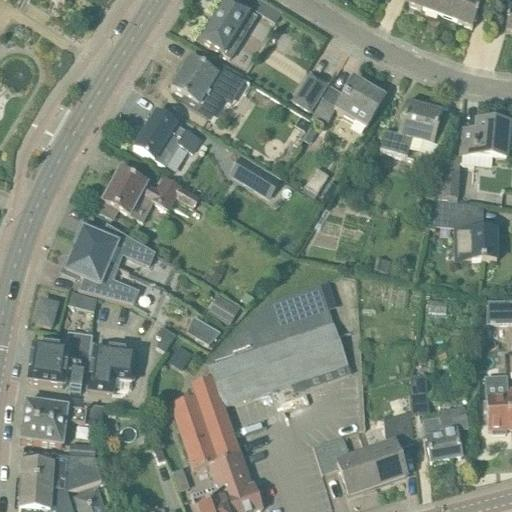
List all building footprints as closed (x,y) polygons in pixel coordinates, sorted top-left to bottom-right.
[(421,11),(439,17),(445,0),(407,0),(405,7),(421,13),(421,11)] [(445,0),(439,17),(457,24),(456,25),(471,31),(482,0),(445,0)] [(226,4),(201,44),(224,59),(233,43),(239,47),(247,34),(241,31),(249,18),(226,4)] [(259,5),(253,14),(274,27),(279,18),(259,5)] [(183,75),(171,93),(185,101),(182,105),(207,121),(234,79),(216,68),(212,75),(191,62),(190,63),(187,60),(179,72),(183,75)] [(293,105),(310,116),(327,88),(310,77),(293,105)] [(364,132),(382,101),(352,83),(343,97),(330,89),(310,123),(325,132),(335,114),(364,132)] [(385,134),(379,154),(406,161),(407,158),(408,154),(433,162),(437,150),(431,148),(440,118),(407,108),(399,138),(385,134)] [(149,129),(134,153),(154,166),(165,172),(173,160),(179,150),(193,159),(201,145),(176,130),(156,117),(156,118),(152,117),(147,126),(149,129)] [(310,126),(300,119),(294,129),(304,135),(310,126)] [(462,133),(460,158),(504,162),(507,126),(475,123),(474,134),(462,133)] [(437,205),(457,207),(457,201),(459,201),(460,160),(443,159),(441,201),(437,201),(437,205)] [(241,160),(231,176),(255,192),(266,175),(241,160)] [(316,199),(328,180),(316,172),(303,191),(316,199)] [(155,194),(147,190),(147,189),(121,175),(104,205),(99,202),(93,214),(114,224),(118,214),(142,227),(153,206),(168,216),(176,203),(193,214),(199,203),(163,180),(155,194)] [(335,192),(328,188),(322,197),(329,202),(335,192)] [(457,207),(437,205),(437,206),(433,205),(430,218),(428,233),(434,234),(435,231),(454,234),(454,264),(495,263),(495,233),(483,233),(483,210),(457,207)] [(76,245),(72,253),(117,272),(123,259),(149,271),(155,258),(106,228),(101,242),(95,239),(97,235),(81,229),(74,244),(76,245)] [(112,284),(117,272),(72,253),(68,262),(67,262),(60,277),(76,284),(77,280),(83,283),(78,296),(132,310),(138,296),(112,284)] [(225,274),(217,268),(207,285),(215,290),(225,274)] [(186,455),(232,439),(222,410),(308,380),(309,383),(347,370),(319,286),(265,305),(206,366),(211,381),(190,388),(194,400),(170,409),(186,455)] [(96,301),(70,294),(67,308),(91,314),(96,301)] [(254,300),(245,295),(240,303),(248,308),(254,300)] [(56,308),(41,304),(35,326),(51,330),(56,308)] [(511,304),(487,306),(488,328),(511,327),(511,304)] [(202,326),(196,341),(208,350),(220,337),(202,326)] [(161,343),(155,351),(164,356),(169,348),(175,340),(161,331),(156,339),(161,343)] [(49,353),(31,351),(26,387),(62,392),(64,377),(71,378),(68,396),(79,398),(82,379),(89,380),(87,396),(121,400),(131,393),(135,357),(92,352),(90,373),(86,372),(91,341),(68,338),(67,346),(50,344),(49,353)] [(178,348),(167,365),(181,373),(192,357),(178,348)] [(408,397),(408,399),(411,421),(429,418),(425,378),(410,380),(408,397)] [(486,403),(483,403),(483,416),(487,416),(488,433),(490,433),(491,437),(506,436),(506,432),(511,432),(511,391),(507,392),(506,380),(485,382),(486,401),(486,403)] [(64,426),(100,431),(103,411),(88,409),(86,408),(85,414),(24,405),(18,446),(61,452),(64,426)] [(430,467),(461,460),(455,434),(468,432),(464,410),(437,416),(438,421),(422,425),(425,443),(430,467)] [(385,444),(363,452),(376,489),(406,479),(396,450),(413,444),(411,421),(410,414),(383,424),(385,443),(385,444)] [(238,458),(232,439),(186,455),(193,474),(206,470),(213,490),(188,499),(192,511),(261,511),(253,489),(250,490),(239,458),(238,458)] [(376,489),(363,452),(349,457),(343,441),(333,444),(333,443),(311,451),(320,477),(337,471),(348,500),(376,489)] [(64,461),(93,464),(94,463),(95,450),(69,448),(68,461),(64,461)] [(152,452),(157,467),(166,464),(160,449),(152,452)] [(22,467),(21,467),(20,484),(15,484),(14,511),(71,511),(67,497),(100,486),(93,464),(64,461),(22,458),(22,467)] [(101,511),(96,494),(74,501),(77,511),(101,511)]
